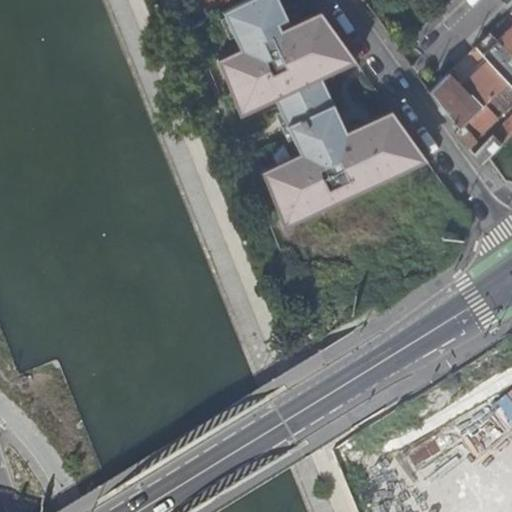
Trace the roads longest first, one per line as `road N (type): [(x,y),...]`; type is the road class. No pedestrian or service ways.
road 1 (secondary): [(511,277),(376,369),(130,511)]
road 2 (residential): [(511,253),(329,0)]
